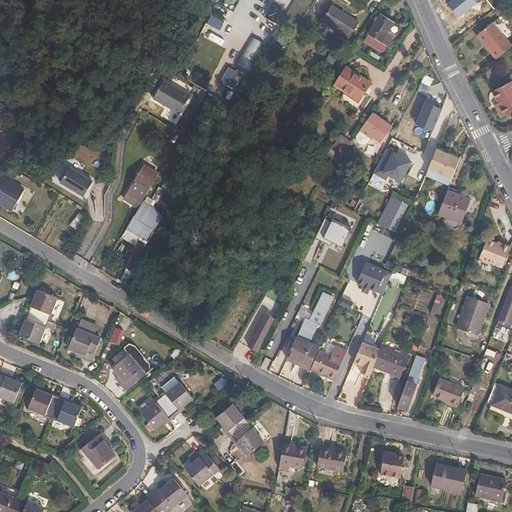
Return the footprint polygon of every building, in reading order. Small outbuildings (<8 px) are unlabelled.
[(511,0),(430,0),(447,39),(497,13),(511,8),(511,0)] [(358,23),(329,5),(321,20),(348,38),(358,23)] [(387,46),(394,35),(388,31),(393,23),(380,15),(368,34),(387,46)] [(475,36),(494,60),(510,47),(490,24),(475,36)] [(369,82),(346,68),(334,86),(357,102),(369,82)] [(181,114),(191,95),(166,81),(155,99),(181,114)] [(511,85),(510,81),(492,91),(500,106),(496,108),(501,118),(511,112),(511,85)] [(391,125),(372,113),(362,127),(382,141),(391,125)] [(400,150),(416,156),(430,125),(414,117),(400,150)] [(336,163),(350,144),(342,138),(328,156),(336,163)] [(460,158),(435,148),(425,175),(449,185),(460,158)] [(408,161),(390,151),(379,171),(397,181),(408,161)] [(93,181),(69,167),(61,182),(84,196),(86,193),(85,192),(87,189),(88,189),(93,181)] [(27,185),(0,168),(0,205),(11,212),(27,185)] [(124,199),(138,208),(145,197),(155,180),(141,171),(134,182),(124,199)] [(460,197),(447,191),(438,213),(463,223),(471,199),(461,195),(460,197)] [(391,196),(378,223),(396,232),(409,205),(391,196)] [(157,219),(159,221),(162,216),(156,209),(143,202),(122,237),(142,249),(157,219)] [(376,211),(365,205),(361,213),(372,219),(376,211)] [(342,248),(351,230),(325,217),(314,238),(330,246),(331,243),(342,248)] [(496,244),(485,240),(479,258),(482,260),(483,262),(489,264),(490,263),(502,268),(510,247),(497,242),(496,244)] [(128,267),(135,271),(143,256),(140,254),(139,254),(137,257),(135,255),(128,267)] [(152,267),(157,259),(149,254),(144,262),(152,267)] [(413,266),(415,261),(403,256),(401,261),(413,266)] [(356,282),(383,293),(392,272),(365,261),(356,282)] [(41,287),(33,304),(31,309),(51,318),(61,295),(41,287)] [(499,317),(510,323),(511,317),(511,289),(510,289),(499,317)] [(320,324),(332,296),(322,292),(309,319),(317,323),(320,324)] [(476,335),(488,303),(467,294),(455,326),(476,335)] [(338,303),(341,304),(347,308),(350,300),(341,296),(338,303)] [(51,318),(31,309),(28,316),(22,332),(42,340),(51,318)] [(257,351),(274,317),(266,314),(255,335),(249,347),(257,351)] [(287,358),(299,364),(309,343),(317,323),(309,319),(305,317),(287,358)] [(508,328),(510,323),(499,317),(496,323),(508,328)] [(120,341),(125,327),(116,323),(111,337),(120,341)] [(102,337),(78,327),(69,347),(86,354),(85,357),(92,361),(102,337)] [(360,374),(369,378),(370,376),(378,355),(380,349),(362,342),(354,364),(363,367),(360,374)] [(309,343),(299,364),(309,369),(319,347),(309,343)] [(335,345),(330,355),(342,359),(345,353),(343,349),(335,345)] [(311,369),(312,370),(320,350),(319,350),(311,369)] [(312,370),(333,379),(342,359),(330,355),(320,350),(312,370)] [(127,389),(147,373),(131,353),(114,367),(125,381),(122,383),(127,389)] [(378,355),(370,376),(396,387),(404,366),(378,355)] [(26,382),(3,372),(0,377),(0,394),(17,402),(26,382)] [(410,372),(397,406),(407,409),(418,376),(410,372)] [(463,387),(439,377),(432,395),(447,401),(447,403),(456,406),(463,387)] [(477,392),(482,381),(475,378),(471,389),(477,392)] [(511,387),(494,380),(485,402),(490,404),(490,406),(511,414),(511,387)] [(181,381),(161,397),(175,414),(180,410),(194,398),(181,381)] [(52,417),(61,397),(39,388),(30,407),(52,417)] [(84,408),(61,397),(52,417),(75,428),(84,408)] [(175,414),(161,397),(143,413),(157,429),(171,418),(175,414)] [(215,416),(226,430),(231,435),(247,422),(232,403),(215,416)] [(262,441),(247,422),(231,435),(235,440),(246,455),(262,441)] [(98,469),(115,455),(104,440),(106,438),(102,432),(82,449),(98,469)] [(305,449),(282,445),(279,462),(302,467),(305,449)] [(220,468),(204,448),(198,453),(200,456),(186,467),(200,485),(220,468)] [(346,453),(320,448),(317,468),(343,473),(346,453)] [(398,454),(386,452),(382,475),(403,479),(406,457),(398,456),(398,454)] [(430,488),(462,493),(466,471),(435,465),(430,488)] [(475,495),(502,500),(506,479),(479,475),(475,495)] [(157,487),(150,492),(166,511),(187,496),(173,478),(159,489),(157,487)] [(407,486),(404,502),(412,504),(414,488),(407,486)] [(305,498),(306,490),(286,487),(284,495),(305,498)] [(14,511),(21,498),(0,488),(0,511),(14,511)] [(166,511),(150,492),(144,496),(146,499),(132,510),(133,511),(166,511)] [(21,498),(14,511),(42,511),(45,508),(21,498)]
